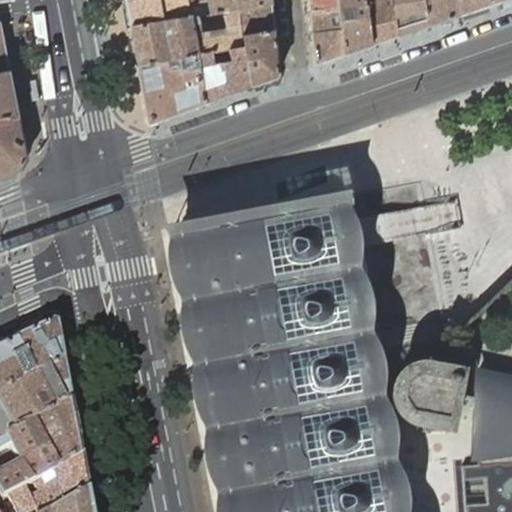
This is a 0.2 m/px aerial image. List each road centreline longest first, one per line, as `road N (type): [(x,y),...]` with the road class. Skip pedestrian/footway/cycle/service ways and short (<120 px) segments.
road 1 (secondary): [(172,511),(109,163)]
road 2 (residential): [(511,31),(306,104)]
road 3 (residential): [(306,104),(109,163)]
road 4 (secondary): [(71,175),(86,278),(109,349)]
road 5 (secondary): [(43,4),(71,175)]
road 6 (secondary): [(109,163),(75,0)]
road 7 (secondary): [(109,349),(140,511)]
road 8 (secondary): [(0,325),(54,302),(71,304),(109,349)]
